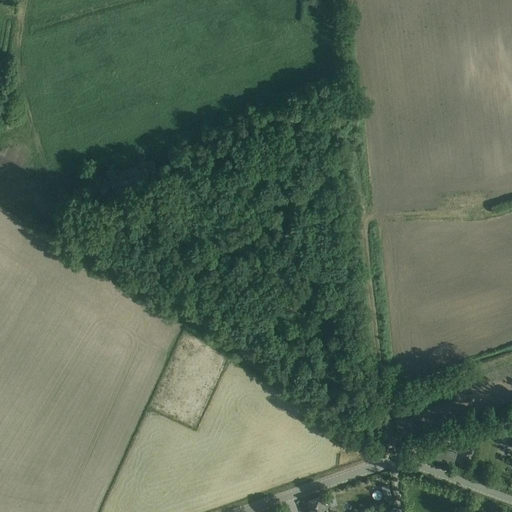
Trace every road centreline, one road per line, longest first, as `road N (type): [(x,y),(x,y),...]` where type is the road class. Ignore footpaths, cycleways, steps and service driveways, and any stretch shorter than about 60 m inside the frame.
road 1 (tertiary): [(244,511),(390,459)]
road 2 (tertiary): [(511,502),(390,459)]
